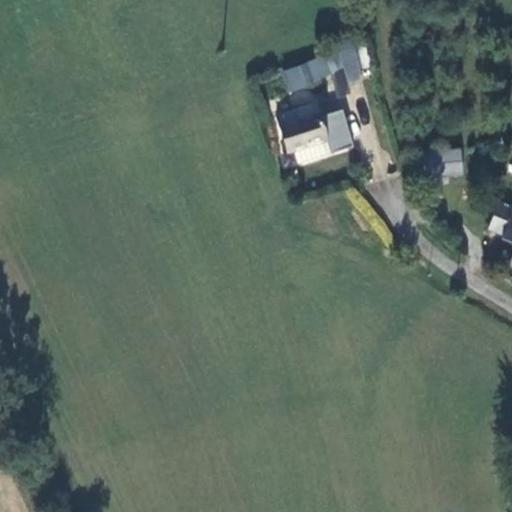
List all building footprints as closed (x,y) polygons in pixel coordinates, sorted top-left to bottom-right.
[(330,75),(325,61),(285,77),(290,90),(330,75)] [(310,100),(272,112),(285,151),(289,149),(317,141),(323,139),(310,100)] [(320,149),(317,141),(289,149),(291,156),(320,149)] [(320,152),(320,149),(291,156),(292,160),(320,152)] [(456,180),(456,156),(413,158),(414,181),(456,180)] [(490,232),(506,239),(505,241),(511,244),(511,261),(509,268),(511,268),(511,222),(511,220),(511,207),(501,203),(490,232)]
